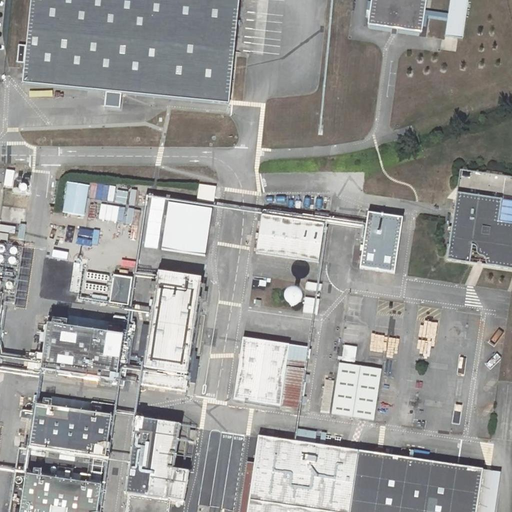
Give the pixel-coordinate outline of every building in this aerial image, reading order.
[(239,0),(31,0),(23,84),(229,104),(239,0)] [(371,0),(367,25),(391,29),(391,33),(397,34),(398,30),(422,33),(426,0),(371,0)] [(460,39),(465,0),(446,0),(442,36),(460,39)] [(456,51),(457,39),(442,38),(441,50),(456,51)] [(88,217),(92,186),(70,183),(66,213),(88,217)] [(200,186),(198,200),(214,202),(216,189),(200,186)] [(457,192),(447,260),(470,263),(473,245),(475,246),(476,247),(477,248),(477,252),(478,254),(478,256),(478,257),(479,258),(481,259),(482,259),(483,258),(484,257),(485,259),(486,263),(487,265),(511,268),(511,222),(499,221),(502,199),(457,192)] [(511,222),(511,200),(502,199),(499,221),(511,222)] [(190,207),(169,203),(166,220),(188,223),(190,207)] [(205,257),(212,210),(190,207),(188,223),(166,220),(162,250),(205,257)] [(316,213),(314,223),(325,225),(328,225),(329,215),(316,213)] [(360,269),(395,274),(403,219),(368,214),(360,269)] [(262,215),(256,255),(319,263),(325,225),(314,223),(262,215)] [(61,226),(60,241),(71,242),(73,227),(61,226)] [(111,272),(106,301),(126,304),(131,275),(111,272)] [(191,352),(202,279),(159,273),(151,326),(143,325),(139,356),(146,357),(145,368),(160,371),(160,372),(144,370),(141,386),(186,392),(189,377),(168,374),(168,372),(188,375),(188,374),(190,375),(189,382),(196,383),(199,360),(196,360),(197,353),(191,352)] [(109,334),(111,323),(69,317),(67,328),(109,334)] [(381,317),(380,326),(400,328),(401,319),(381,317)] [(42,371),(118,383),(127,326),(111,323),(109,334),(67,328),(49,325),(42,371)] [(359,342),(361,325),(346,324),(345,341),(359,342)] [(243,338),(234,400),(280,406),(288,359),(306,362),(308,348),(243,338)] [(416,354),(435,355),(436,342),(417,341),(416,354)] [(343,362),(357,363),(359,347),(345,345),(343,362)] [(288,359),(280,406),(299,409),(306,362),(288,359)] [(340,364),(333,414),(374,420),(382,370),(340,364)] [(194,397),(196,384),(190,383),(188,396),(194,397)] [(36,405),(30,448),(106,459),(112,417),(36,405)] [(137,418),(126,494),(129,495),(126,511),(165,511),(167,501),(184,503),(189,472),(174,470),(180,425),(137,418)] [(195,444),(197,431),(191,430),(189,442),(195,444)] [(324,446),(325,435),(299,431),(297,442),(324,446)] [(477,511),(484,470),(324,446),(297,442),(259,436),(247,511),(477,511)] [(495,511),(501,473),(484,470),(477,511),(495,511)] [(26,475),(20,511),(98,511),(102,486),(26,475)]
